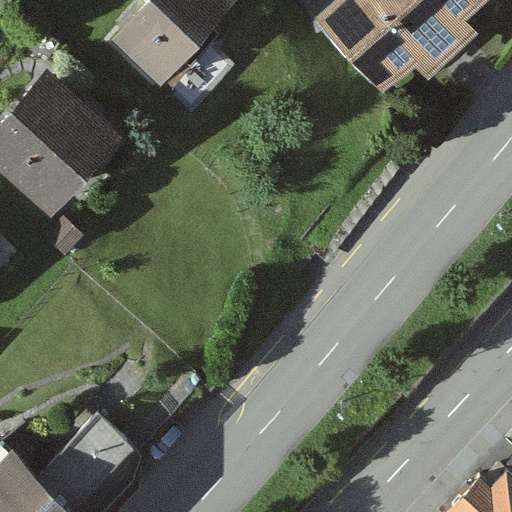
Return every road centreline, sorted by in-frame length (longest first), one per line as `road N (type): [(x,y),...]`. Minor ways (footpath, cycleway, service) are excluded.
road 1 (primary): [(511,141),(192,511)]
road 2 (secondary): [(511,352),(362,511)]
